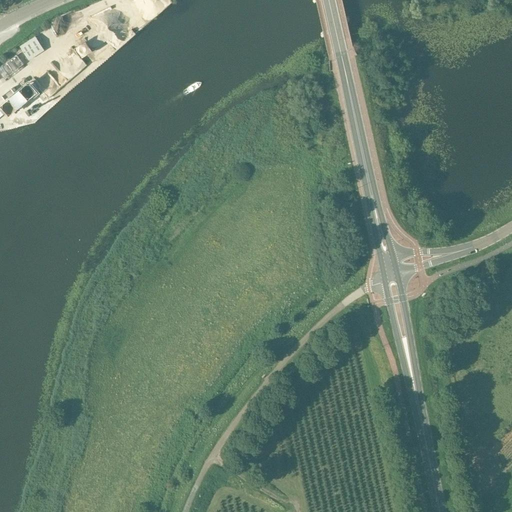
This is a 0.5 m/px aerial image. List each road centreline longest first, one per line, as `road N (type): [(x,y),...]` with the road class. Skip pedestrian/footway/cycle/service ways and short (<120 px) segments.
road 1 (unclassified): [(186,511),(248,403),(320,323),(383,282)]
road 2 (track): [(287,358),(269,361),(223,415),(166,408),(124,451),(93,511)]
road 3 (primary): [(328,0),(367,181)]
road 4 (primary): [(417,408),(397,279)]
road 5 (primary): [(383,282),(417,408)]
